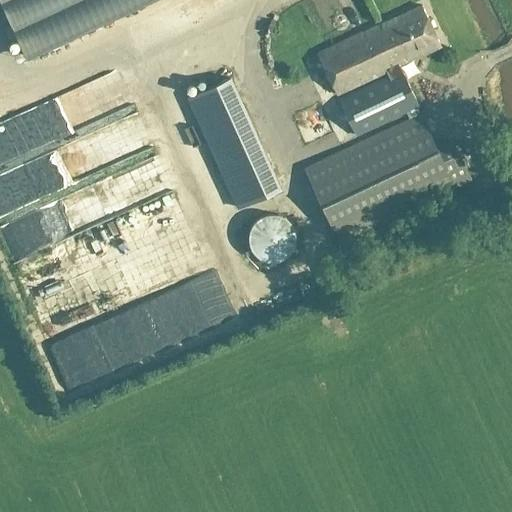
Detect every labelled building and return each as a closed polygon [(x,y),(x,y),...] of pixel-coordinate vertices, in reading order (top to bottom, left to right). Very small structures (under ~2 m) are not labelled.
[(0,0),(26,57),(148,0),(0,0)] [(333,0),(311,0),(300,5),(313,32),(342,18),(333,0)] [(398,66),(439,47),(421,7),(363,33),(317,55),(336,96),(386,72),(389,78),(338,101),(355,136),(405,113),(408,120),(303,170),(337,242),(469,179),(452,142),(435,150),(419,115),(413,118),(410,111),(417,106),(398,66)] [(279,191),(229,79),(187,98),(237,209),(279,191)] [(80,106),(77,97),(87,93),(83,81),(51,92),(58,113),(80,106)] [(290,253),(292,249),(293,246),(294,241),(294,238),(294,236),(293,232),(291,228),(289,225),(287,223),(283,219),(277,217),(271,216),(265,217),(259,219),(255,222),(252,225),(250,228),(249,232),(248,236),(248,243),(248,247),(250,250),(252,254),(255,257),(257,258),(260,260),(262,261),(268,263),(271,263),(273,263),(279,262),(282,260),(285,258),(288,256),(290,253)]
